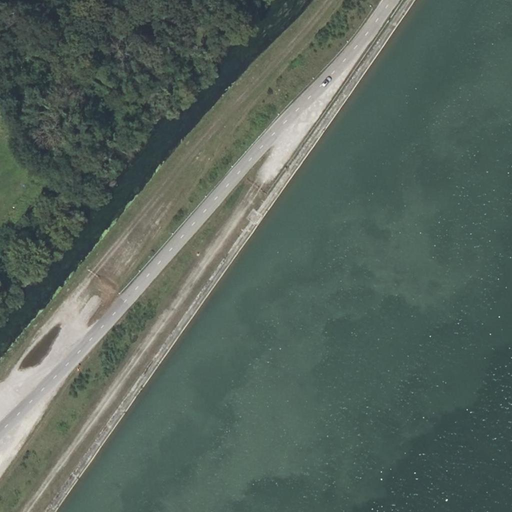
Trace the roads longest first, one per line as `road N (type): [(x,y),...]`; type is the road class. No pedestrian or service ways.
road 1 (tertiary): [(390,0),(353,52),(0,427)]
road 2 (track): [(25,511),(276,158),(287,123)]
